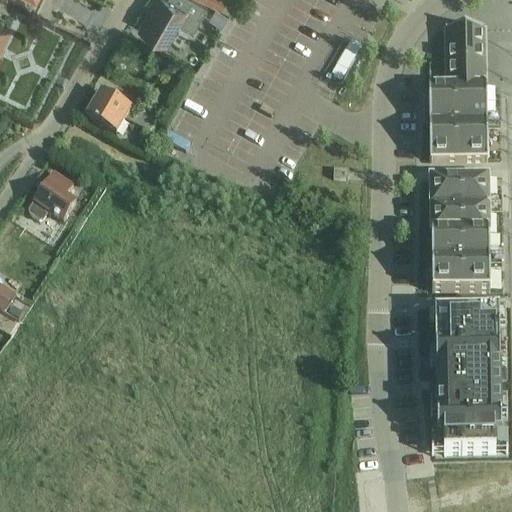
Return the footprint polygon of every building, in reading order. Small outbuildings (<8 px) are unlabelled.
[(178,25),(191,33),(206,8),(193,0),(151,0),(147,7),(149,8),(137,29),(166,45),(178,25)] [(235,0),(205,0),(230,12),(235,0)] [(484,32),(445,33),(446,90),(428,90),(429,165),(488,164),(486,89),(485,89),(484,32)] [(134,54),(129,64),(138,69),(144,60),(134,54)] [(101,96),(87,121),(117,138),(126,123),(147,135),(153,125),(144,120),(101,96)] [(153,125),(147,135),(153,139),(159,129),(153,125)] [(334,173),(333,182),(348,183),(348,173),(334,173)] [(34,206),(35,206),(29,215),(30,219),(38,224),(42,223),(48,215),(64,225),(77,206),(67,199),(73,190),(54,177),(34,206)] [(488,181),(430,182),(431,296),(490,295),(488,181)] [(0,313),(4,316),(15,299),(0,289),(0,313)] [(11,309),(7,316),(17,322),(21,315),(11,309)] [(441,333),(435,333),(435,354),(441,354),(442,370),(436,371),(436,404),(442,404),(442,420),(436,420),(437,442),(443,442),(443,458),(495,457),(495,441),(501,441),(501,419),(495,419),(494,403),(500,403),(500,369),(494,369),(493,353),(499,353),(499,331),(493,332),(493,315),(440,316),(441,333)]
